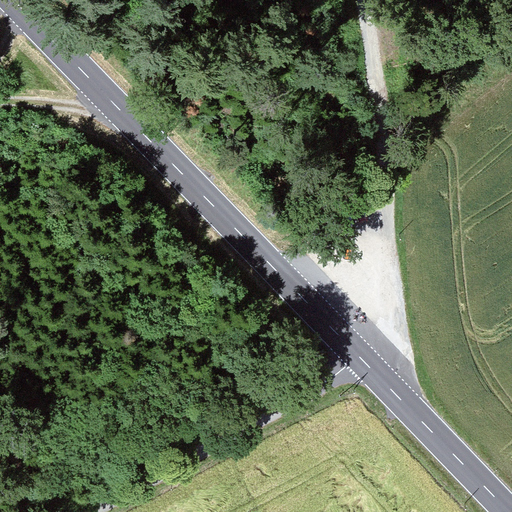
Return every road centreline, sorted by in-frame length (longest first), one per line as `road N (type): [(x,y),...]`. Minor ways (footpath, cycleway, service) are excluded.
road 1 (tertiary): [(0,4),(503,511)]
road 2 (track): [(77,511),(361,362),(384,182),(365,0)]
